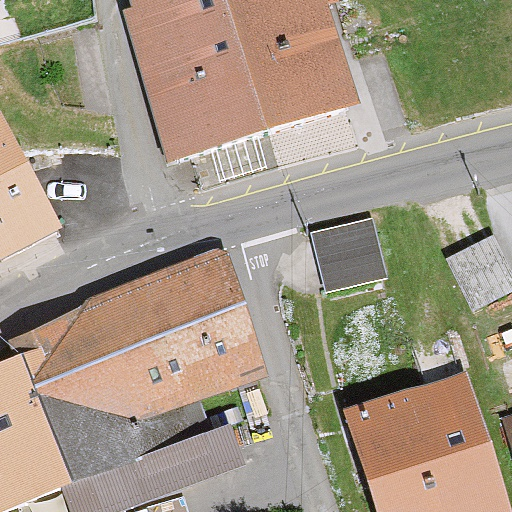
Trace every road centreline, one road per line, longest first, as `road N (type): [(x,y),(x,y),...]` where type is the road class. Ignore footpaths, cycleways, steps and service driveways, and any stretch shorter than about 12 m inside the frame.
road 1 (residential): [(233,220),(324,511)]
road 2 (tertiary): [(511,144),(378,174),(233,220)]
road 3 (residential): [(148,244),(109,0)]
road 4 (tertiary): [(148,244),(0,322)]
